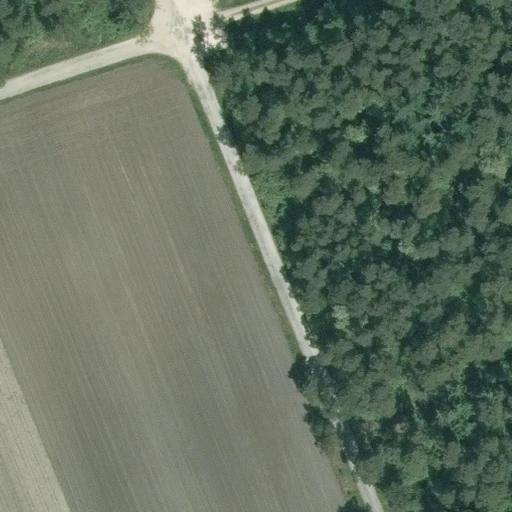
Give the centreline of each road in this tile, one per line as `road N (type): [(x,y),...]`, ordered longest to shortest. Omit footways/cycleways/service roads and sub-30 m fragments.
road 1 (unclassified): [(185,29),(378,511)]
road 2 (unclassified): [(185,29),(0,92)]
road 3 (track): [(296,0),(185,29),(196,0)]
